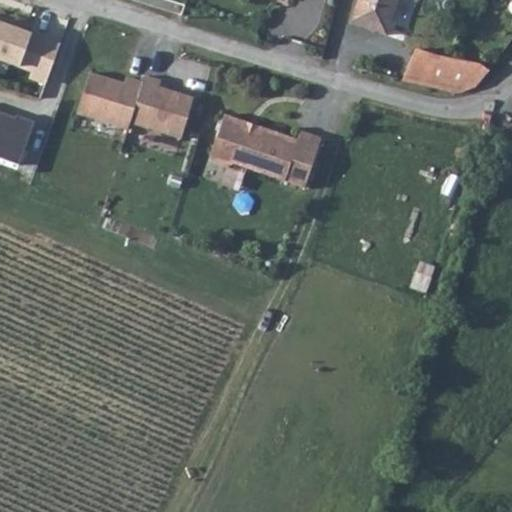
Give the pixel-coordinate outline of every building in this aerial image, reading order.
[(358,0),(350,25),(385,38),(396,8),(391,0),(358,0)] [(511,11),(503,27),(511,32),(511,11)] [(59,44),(0,23),(0,62),(33,75),(30,83),(44,88),(59,44)] [(477,88),(488,73),(478,67),(447,61),(417,50),(403,83),(457,96),(477,88)] [(494,65),(484,59),(478,67),(488,73),(494,65)] [(85,112),(99,77),(93,75),(82,111),(85,112)] [(145,84),(130,79),(127,87),(99,77),(85,112),(132,127),(134,124),(183,140),(197,101),(162,89),(164,82),(149,78),(147,84),(145,84)] [(227,162),(232,164),(235,162),(306,184),(321,134),(301,128),(299,137),(226,114),(213,154),(214,158),(227,162)] [(0,156),(22,165),(36,126),(18,119),(17,122),(0,116),(0,156)]
